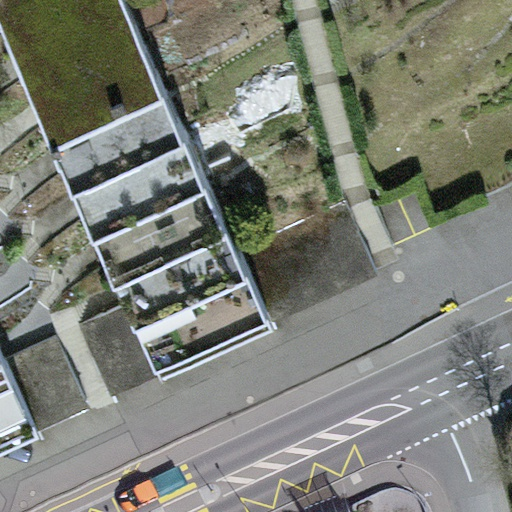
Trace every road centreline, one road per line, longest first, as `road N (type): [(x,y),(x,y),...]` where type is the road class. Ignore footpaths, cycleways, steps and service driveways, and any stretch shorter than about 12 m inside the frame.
road 1 (tertiary): [(436,387),(148,511)]
road 2 (residential): [(484,511),(436,387)]
